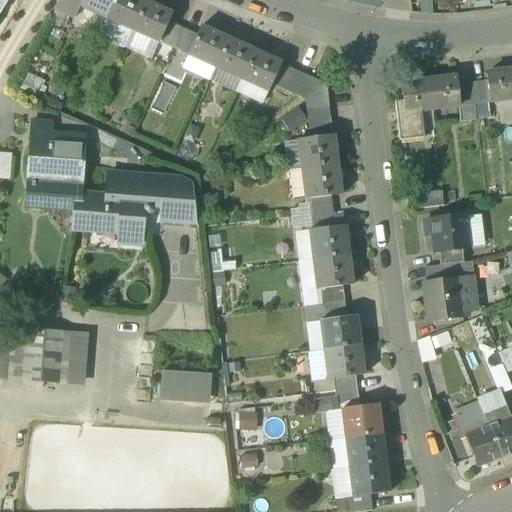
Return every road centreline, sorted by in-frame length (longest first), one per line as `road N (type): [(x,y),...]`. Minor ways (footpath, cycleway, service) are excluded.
road 1 (residential): [(445,511),(404,382),(363,35)]
road 2 (residential): [(363,35),(447,40),(511,31)]
